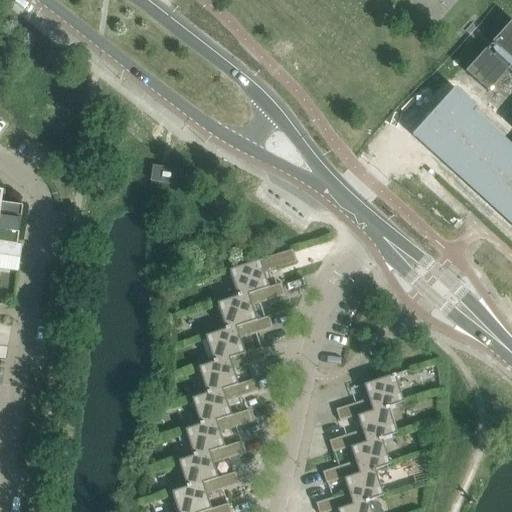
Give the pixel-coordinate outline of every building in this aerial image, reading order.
[(511,20),(508,23),(492,41),(491,42),(498,49),(492,56),(485,49),(465,71),(465,72),(487,92),(507,70),(511,74),(511,20)] [(456,84),(413,132),(511,223),(511,141),(476,109),(479,105),(456,84)] [(182,170),(167,168),(160,167),(152,166),(150,181),(179,186),(182,170)] [(0,255),(20,258),(22,245),(17,244),(22,206),(1,203),(0,202),(0,255)] [(286,252),(229,271),(238,296),(268,287),(264,273),(297,263),(292,250),(286,252)] [(281,283),(268,287),(238,296),(217,303),(225,329),(256,320),(252,306),(285,296),(281,283)] [(214,362),(244,353),(240,339),(273,328),(269,316),(256,320),(225,329),(206,335),(214,362)] [(262,347),(244,353),(214,362),(198,367),(207,393),(238,384),(233,370),(266,360),(262,347)] [(357,416),(388,407),(403,402),(394,375),(363,385),(368,399),(335,410),(339,422),(357,416)] [(255,379),(238,384),(207,393),(191,398),(200,424),(231,415),(226,401),(259,391),(255,379)] [(350,447),(381,438),(397,433),(388,407),(357,416),(361,430),(329,441),(333,453),(350,447)] [(249,410),(231,415),(200,424),(184,429),(193,455),(224,447),(220,433),(252,422),(249,410)] [(344,478),(375,470),(390,465),(381,438),(350,447),(355,461),(322,472),(326,484),(344,478)] [(242,441),(224,447),(193,455),(178,460),(187,486),(218,478),(213,464),(246,453),(242,441)] [(329,511),(337,510),(368,501),(383,496),(375,470),(344,478),(348,493),(315,503),(318,511),(329,511)] [(235,472),(218,478),(187,486),(171,492),(177,511),(200,511),(211,509),(206,495),(239,484),(235,472)] [(371,511),(368,501),(337,510),(337,511),(371,511)] [(231,511),(228,503),(211,509),(200,511),(231,511)]
